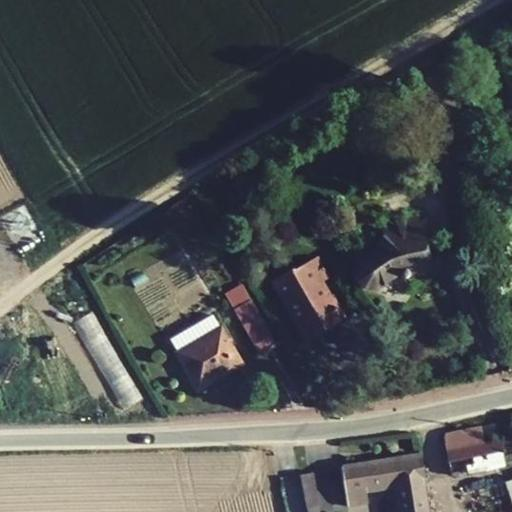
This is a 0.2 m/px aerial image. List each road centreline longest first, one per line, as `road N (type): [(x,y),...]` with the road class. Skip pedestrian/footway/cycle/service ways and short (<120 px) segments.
road 1 (track): [(493,0),(160,196),(0,309)]
road 2 (residential): [(511,394),(321,430),(0,440)]
